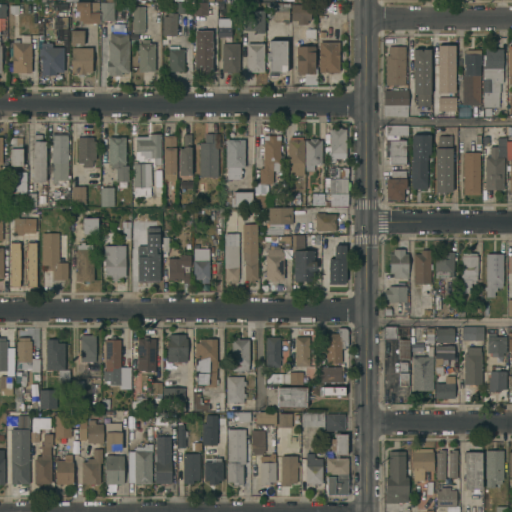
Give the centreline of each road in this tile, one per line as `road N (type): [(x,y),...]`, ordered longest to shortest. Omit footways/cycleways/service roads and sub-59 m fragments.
road 1 (tertiary): [(365,0),(367,511)]
road 2 (residential): [(0,105),(365,104)]
road 3 (residential): [(0,310),(365,310)]
road 4 (residential): [(365,224),(511,223)]
road 5 (residential): [(365,20),(511,20)]
road 6 (residential): [(367,422),(511,423)]
